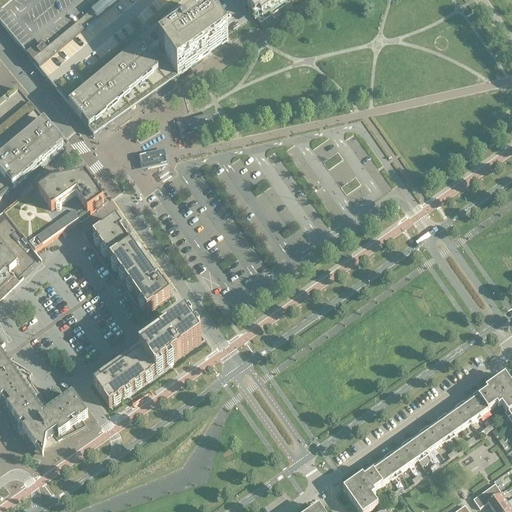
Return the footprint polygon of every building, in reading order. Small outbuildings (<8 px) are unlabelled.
[(203,61),(201,57),(225,41),(227,44),(228,43),(197,0),(0,0),(0,24),(2,26),(3,26),(9,33),(8,34),(17,46),(18,45),(28,56),(27,57),(93,137),(203,61)] [(242,0),(244,2),(242,4),(244,7),(246,5),(250,11),(248,13),(250,16),(253,14),(260,26),(297,0),(242,0)] [(0,199),(19,184),(64,147),(16,90),(15,91),(0,102),(0,199)] [(210,116),(183,124),(187,137),(214,129),(210,116)] [(165,154),(145,158),(147,170),(167,165),(165,154)] [(3,216),(31,250),(35,254),(104,206),(88,183),(87,180),(86,180),(35,191),(3,216)] [(0,399),(1,400),(0,400),(0,401),(1,401),(7,409),(6,409),(7,410),(7,409),(13,418),(13,419),(17,424),(17,425),(18,427),(19,431),(20,434),(22,437),(24,439),(27,443),(29,445),(31,447),(34,448),(43,460),(46,441),(54,436),(58,442),(86,428),(82,422),(88,418),(73,397),(46,416),(44,417),(40,398),(28,382),(29,379),(30,379),(30,378),(31,376),(31,377),(32,376),(8,362),(0,352),(5,347),(4,347),(0,342),(0,301),(24,279),(22,278),(35,265),(26,255),(31,250),(3,216),(0,218),(0,399)] [(140,306),(147,315),(170,299),(116,222),(93,238),(120,277),(117,280),(137,308),(140,306)] [(185,321),(93,386),(109,409),(201,344),(185,321)] [(511,387),(505,377),(343,491),(357,511),(371,511),(378,507),(372,499),(375,496),(374,493),(497,407),(498,409),(502,407),(511,421),(511,387)] [(480,511),(488,505),(501,495),(495,486),(473,502),(480,511)] [(494,511),(507,503),(501,495),(488,505),(492,511),(494,511)] [(511,511),(511,510),(507,503),(494,511),(511,511)]
